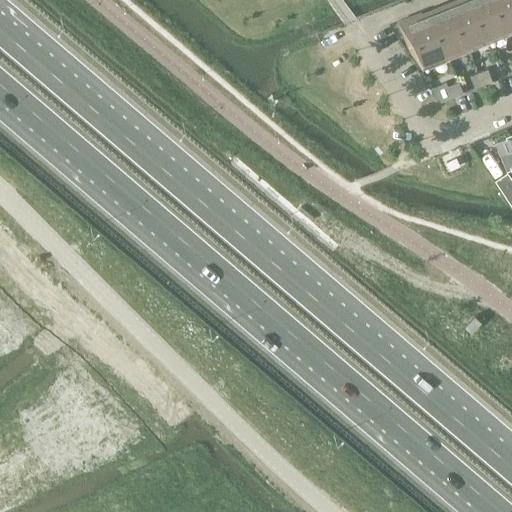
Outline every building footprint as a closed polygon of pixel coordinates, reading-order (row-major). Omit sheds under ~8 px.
[(481,15),(475,0),(457,0),(453,2),(468,41),(488,33),(481,15)] [(475,0),(481,15),(488,33),(509,25),(498,0),(475,0)] [(511,0),(498,0),(509,25),(511,23),(511,0)] [(433,10),(440,29),(448,49),(468,41),(453,2),(433,10)] [(440,29),(433,10),(424,14),(423,11),(401,20),(411,47),(422,43),(428,58),(448,49),(440,29)] [(489,67),(480,71),(485,83),(494,80),(489,67)] [(485,83),(480,71),(471,74),(476,87),(485,83)] [(511,178),(508,173),(498,180),(511,199),(511,178)]
